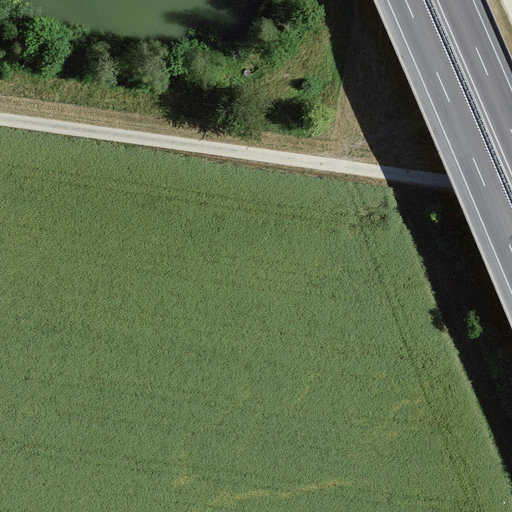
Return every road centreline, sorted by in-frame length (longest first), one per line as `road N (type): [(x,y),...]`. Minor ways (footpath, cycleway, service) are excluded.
road 1 (track): [(511,190),(0,119)]
road 2 (motorway): [(405,0),(511,251)]
road 3 (motorway): [(511,132),(455,0)]
